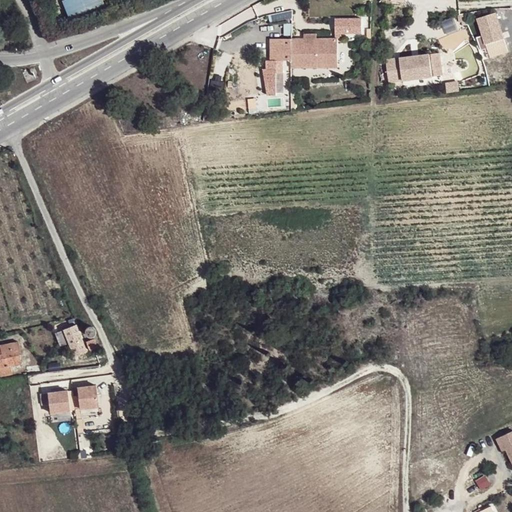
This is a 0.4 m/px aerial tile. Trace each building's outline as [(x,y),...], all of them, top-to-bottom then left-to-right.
[(107,8),(104,0),(65,0),(61,1),(68,21),(107,8)] [(497,12),(480,17),(487,43),(504,38),(497,12)] [(371,41),(371,16),(355,16),(355,41),(371,41)] [(287,38),(274,38),(273,59),(287,59),(287,38)] [(295,38),(287,38),(287,59),(295,60),(295,38)] [(307,38),(295,38),(295,60),(295,64),(332,63),(332,39),(319,38),(307,38)] [(341,39),(332,39),(332,63),(295,64),(295,68),(341,68),(341,39)] [(441,53),(431,54),(434,76),(444,75),(441,53)] [(431,54),(388,59),(391,81),(434,76),(431,54)] [(309,320),(302,324),(305,331),(312,328),(309,320)] [(74,357),(86,352),(76,325),(63,330),(74,357)] [(91,336),(92,336),(93,336),(94,335),(94,333),(95,331),(94,330),(94,329),(93,328),(92,327),(90,327),(89,327),(88,327),(86,328),(85,329),(85,331),(85,332),(85,333),(85,334),(86,336),(88,336),(89,336),(90,336),(91,336)] [(91,353),(102,349),(96,335),(85,340),(91,353)] [(0,376),(12,374),(10,366),(21,364),(19,352),(21,352),(19,342),(1,345),(2,354),(0,354),(0,376)] [(96,386),(78,388),(80,408),(99,406),(96,386)] [(68,391),(48,393),(50,413),(70,411),(68,391)] [(509,450),(508,449),(511,447),(511,432),(499,439),(505,452),(509,450)]
